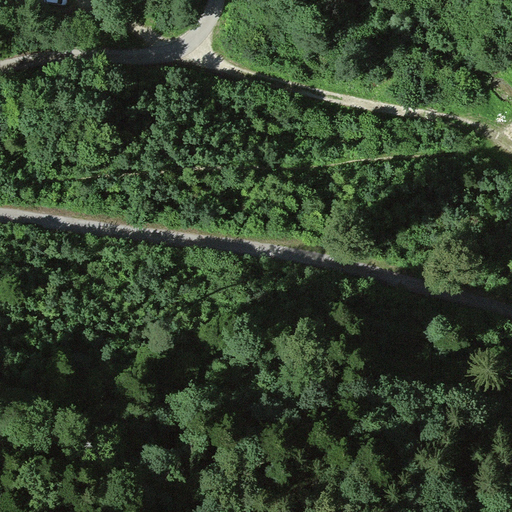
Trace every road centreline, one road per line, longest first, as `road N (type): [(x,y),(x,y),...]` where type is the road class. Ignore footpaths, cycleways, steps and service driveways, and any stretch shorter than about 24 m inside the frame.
road 1 (track): [(0,216),(296,253),(511,311)]
road 2 (track): [(194,48),(260,78),(455,122),(511,143)]
road 3 (track): [(0,65),(74,52),(180,55),(198,42),(214,0)]
